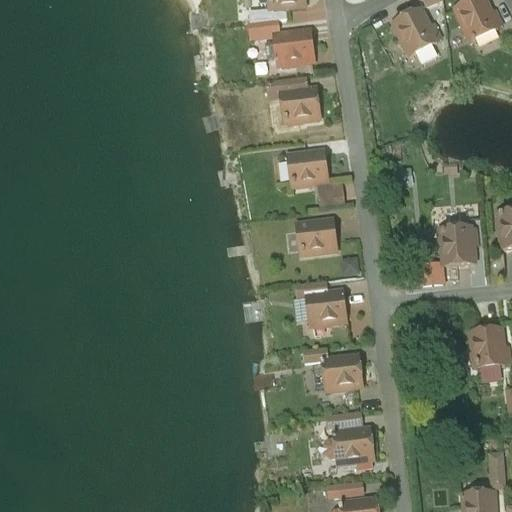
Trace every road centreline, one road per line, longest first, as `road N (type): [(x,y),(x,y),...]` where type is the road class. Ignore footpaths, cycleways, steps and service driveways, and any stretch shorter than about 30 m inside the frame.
road 1 (residential): [(335,18),(377,306)]
road 2 (residential): [(377,306),(403,511)]
road 3 (residential): [(377,306),(511,293)]
